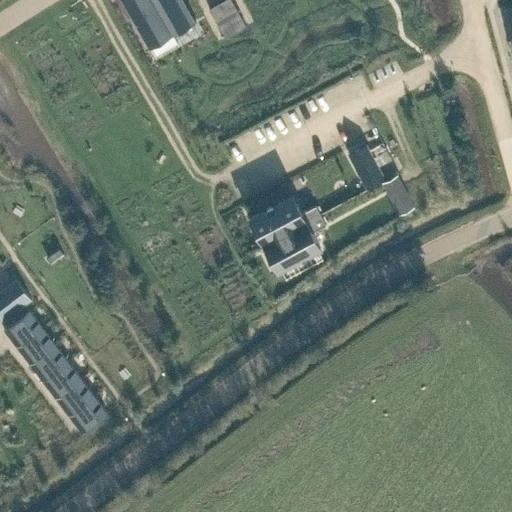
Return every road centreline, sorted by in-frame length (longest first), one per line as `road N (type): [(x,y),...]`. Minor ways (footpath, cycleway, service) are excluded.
road 1 (unclassified): [(70,511),(341,305),(402,266),(511,216)]
road 2 (residential): [(233,171),(479,43)]
